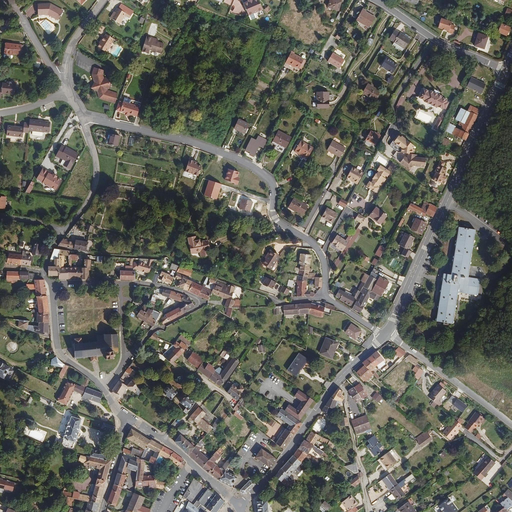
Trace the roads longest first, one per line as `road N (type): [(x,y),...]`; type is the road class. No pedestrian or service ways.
road 1 (residential): [(322,297),(322,254),(274,216),(273,182),(187,141),(82,122)]
road 2 (secondary): [(504,70),(386,334)]
road 3 (secondary): [(386,334),(346,369),(239,504)]
road 4 (residential): [(119,286),(171,288),(199,302),(154,330),(124,362)]
road 5 (unclassified): [(386,334),(511,425)]
road 6 (track): [(426,34),(347,159)]
road 7 (residential): [(54,287),(57,353),(103,388)]
road 8 (residential): [(82,122),(96,181),(62,230)]
